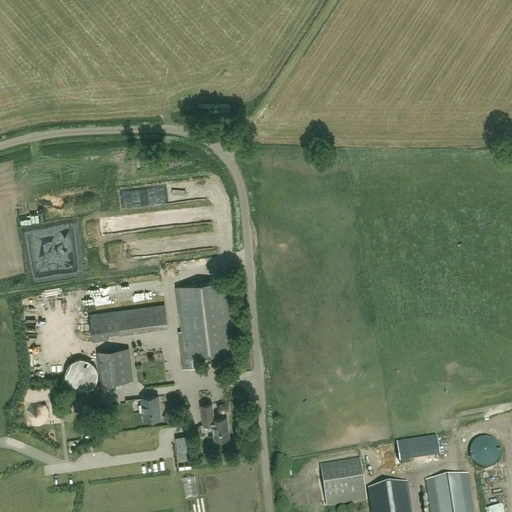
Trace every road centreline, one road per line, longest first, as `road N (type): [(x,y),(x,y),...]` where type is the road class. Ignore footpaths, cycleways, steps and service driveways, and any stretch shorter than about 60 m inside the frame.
road 1 (unclassified): [(282,511),(250,181),(217,139),(189,126),(52,133),(0,147)]
road 2 (unknown): [(270,375),(194,380),(167,331),(132,334)]
